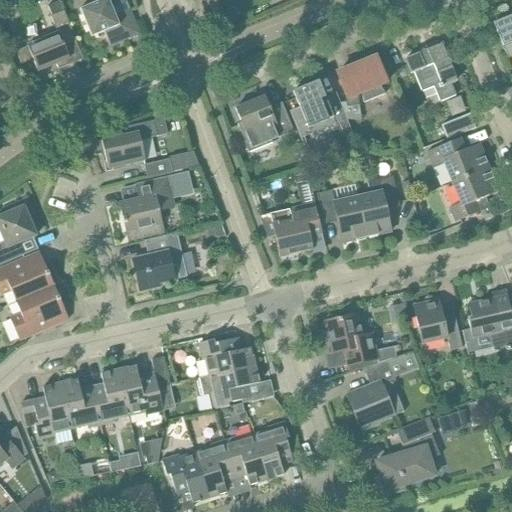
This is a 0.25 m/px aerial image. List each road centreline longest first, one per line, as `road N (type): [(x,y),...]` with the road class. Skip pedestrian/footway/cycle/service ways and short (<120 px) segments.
road 1 (residential): [(270,301),(162,0)]
road 2 (residential): [(511,240),(270,301)]
road 3 (residential): [(335,490),(270,301)]
road 4 (residential): [(436,0),(267,63)]
road 5 (residential): [(120,336),(88,181)]
road 6 (residential): [(270,301),(120,336)]
road 7 (residential): [(1,106),(26,109),(143,58)]
road 8 (residential): [(511,141),(454,0)]
road 9 (residential): [(120,336),(28,357),(0,382)]
